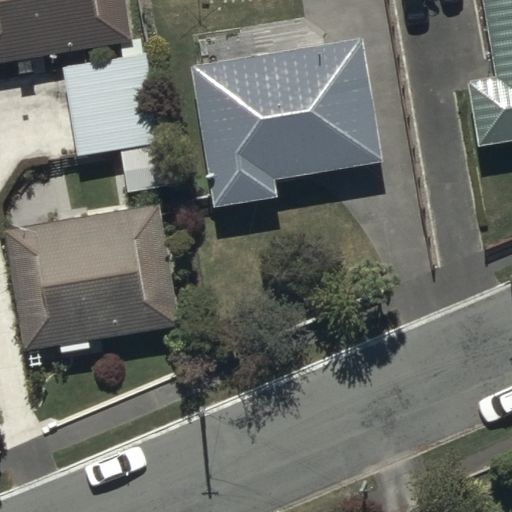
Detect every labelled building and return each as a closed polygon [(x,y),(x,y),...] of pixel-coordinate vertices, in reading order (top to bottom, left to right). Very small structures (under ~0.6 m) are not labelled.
[(130,0),(0,0),(0,71),(138,52),(130,0)] [(511,150),(511,0),(485,0),(499,84),(471,88),(482,155),(511,150)] [(369,48),(193,74),(215,218),(284,208),(281,187),(388,171),(369,48)] [(150,60),(65,72),(77,164),(119,158),(124,196),(168,190),(150,60)] [(164,208),(4,235),(24,356),(57,350),(60,363),(93,357),(92,350),(185,334),(164,208)]
